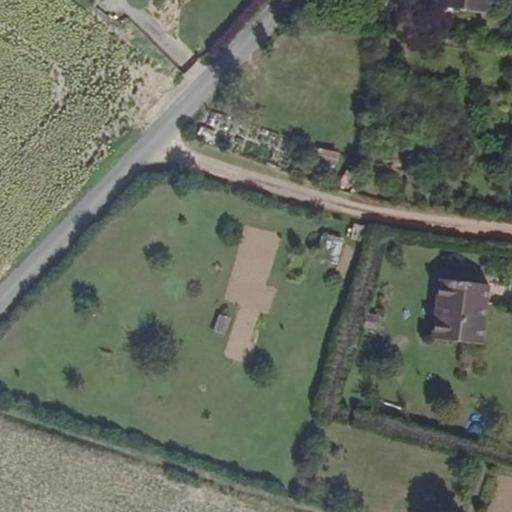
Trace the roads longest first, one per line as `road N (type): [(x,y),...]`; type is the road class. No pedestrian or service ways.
road 1 (unclassified): [(290,0),(0,298)]
road 2 (unknown): [(511,228),(312,193),(221,165),(162,135)]
